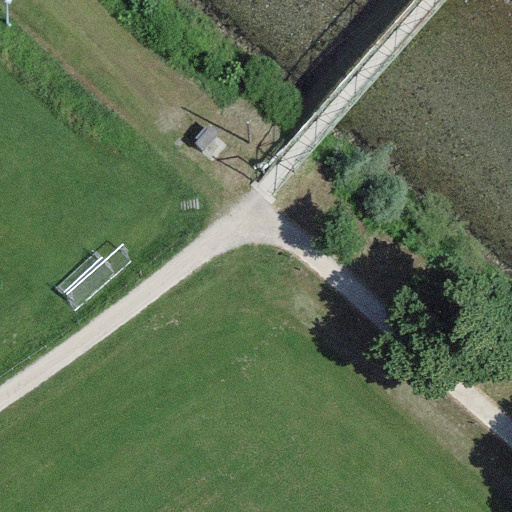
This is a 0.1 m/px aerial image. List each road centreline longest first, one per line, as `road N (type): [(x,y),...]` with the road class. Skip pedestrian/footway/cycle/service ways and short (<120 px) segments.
road 1 (track): [(237,226),(315,252),(511,428)]
road 2 (track): [(0,392),(237,226)]
